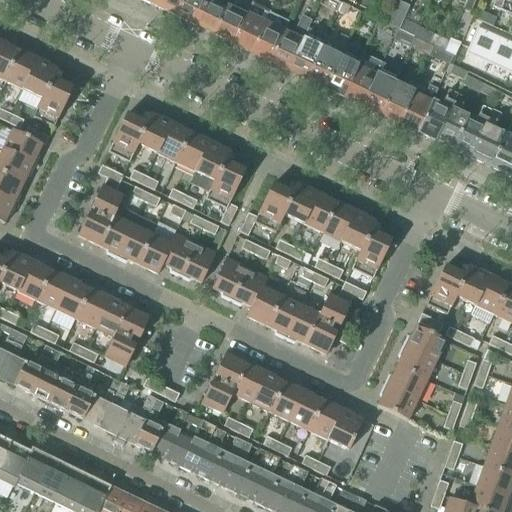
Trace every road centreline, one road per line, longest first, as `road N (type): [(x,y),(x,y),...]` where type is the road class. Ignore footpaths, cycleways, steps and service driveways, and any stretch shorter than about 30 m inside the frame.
road 1 (residential): [(430,195),(354,385),(49,248),(36,233),(139,51)]
road 2 (unclassified): [(430,195),(139,51)]
road 3 (residential): [(0,407),(220,511)]
road 4 (unclassified): [(139,51),(30,0)]
